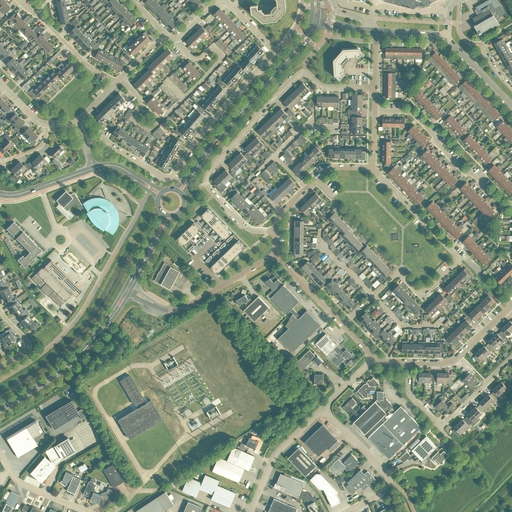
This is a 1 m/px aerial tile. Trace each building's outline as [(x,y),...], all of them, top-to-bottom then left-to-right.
[(105,8),(107,9),(116,1),(115,0),(109,0),(106,3),(108,5),(105,8)] [(155,0),(149,6),(152,10),(159,4),(157,2),(158,0),(155,0)] [(276,0),(277,5),(275,6),(274,6),(272,7),(271,8),(272,10),(271,10),(271,13),(265,13),(258,7),(257,5),(251,6),(251,11),(251,13),(253,14),(261,21),(262,23),(264,22),(275,21),(277,21),(278,19),(286,10),(285,0),(276,0)] [(360,0),(365,1),(365,0),(383,0),(383,1),(414,9),(415,5),(424,8),(435,1),(436,0),(360,0)] [(474,26),(477,31),(477,34),(478,34),(480,37),(499,25),(496,20),(505,14),(496,0),(487,0),(475,7),(477,10),(476,11),(478,15),(472,18),(476,25),(474,26)] [(112,8),(114,11),(120,4),(116,1),(107,9),(109,11),(112,8)] [(152,10),(156,14),(165,5),(164,3),(161,6),(159,4),(152,10)] [(6,4),(0,9),(0,10),(4,14),(5,13),(7,16),(12,11),(10,9),(10,8),(6,4)] [(113,16),(115,17),(124,8),(120,4),(114,11),(116,13),(113,16)] [(156,14),(160,18),(166,12),(164,9),(167,7),(165,5),(156,14)] [(119,16),(121,18),(128,12),(124,8),(115,17),(116,19),(119,16)] [(213,15),(217,19),(224,12),(220,8),(213,15)] [(164,22),(173,13),(171,11),(168,14),(166,12),(160,18),(164,22)] [(120,23),(122,25),(131,16),(128,12),(121,18),(123,21),(120,23)] [(217,19),(221,23),(227,16),(224,12),(217,19)] [(9,25),(12,28),(21,19),(17,15),(16,15),(14,13),(8,19),(10,21),(9,25)] [(164,22),(167,26),(174,19),(172,17),(175,15),(173,13),(164,22)] [(19,30),(30,19),(30,17),(29,16),(27,16),(22,20),(21,19),(12,28),(16,32),(19,30)] [(131,16),(122,25),(124,27),(127,24),(129,26),(135,20),(131,16)] [(221,23),(225,26),(231,20),(227,16),(221,23)] [(68,17),(59,19),(60,24),(61,27),(62,27),(65,27),(65,26),(65,23),(69,22),(68,17)] [(69,23),(71,26),(78,19),(76,17),(75,18),(69,23)] [(68,33),(72,37),(81,28),(80,27),(77,29),(75,27),(79,23),(78,22),(81,20),(79,18),(78,19),(71,26),(73,28),(68,33)] [(19,30),(23,34),(29,28),(27,26),(32,21),(30,19),(19,30)] [(174,19),(167,26),(171,30),(181,21),(179,19),(176,22),(174,19)] [(225,26),(228,30),(235,24),(231,20),(225,26)] [(228,30),(232,34),(239,28),(235,24),(228,30)] [(23,34),(21,36),(25,40),(27,38),(38,27),(36,25),(31,30),(29,28),(23,34)] [(202,27),(198,31),(204,37),(213,29),(209,25),(204,29),(202,27)] [(38,27),(27,38),(31,43),(34,40),(33,40),(38,36),(36,34),(42,29),(39,26),(38,27)] [(72,37),(76,40),(82,34),(80,32),(83,29),(81,28),(72,37)] [(232,34),(236,38),(242,32),(239,28),(232,34)] [(145,31),(138,37),(145,44),(149,40),(147,38),(149,36),(145,31)] [(198,31),(194,34),(200,41),(204,37),(198,31)] [(33,40),(34,40),(38,45),(49,34),(47,32),(42,36),(40,34),(38,36),(33,40)] [(82,34),(76,40),(80,44),(90,35),(88,33),(87,35),(84,32),(82,34)] [(242,32),(236,38),(240,42),(246,36),(242,32)] [(80,44),(84,48),(92,40),(90,37),(93,35),(91,33),(90,35),(80,44)] [(38,45),(42,49),(48,43),(46,40),(51,36),(49,34),(38,45)] [(194,34),(190,38),(197,45),(200,41),(194,34)] [(494,43),(497,48),(505,43),(502,39),(504,38),(502,35),(497,38),(498,41),(494,43)] [(138,37),(135,41),(141,48),(145,44),(138,37)] [(197,45),(190,38),(186,42),(189,45),(187,47),(191,52),(194,50),(193,49),(197,45)] [(92,40),(84,48),(87,52),(92,47),(94,50),(100,44),(98,42),(96,43),(92,40)] [(256,44),(253,49),(260,55),(264,51),(261,48),(263,46),(257,40),(255,43),(256,44)] [(135,41),(131,45),(137,51),(141,48),(135,41)] [(497,48),(499,53),(508,48),(510,47),(508,42),(505,43),(497,48)] [(48,43),(42,49),(46,53),(47,53),(49,55),(54,50),(52,48),(53,47),(48,43)] [(137,51),(131,45),(124,51),(129,55),(131,53),(133,55),(137,51)] [(7,55),(9,57),(13,53),(15,51),(13,48),(11,51),(7,47),(4,49),(0,53),(0,57),(2,59),(7,55)] [(94,57),(99,60),(104,51),(99,48),(99,49),(97,47),(93,52),(96,55),(94,57)] [(168,48),(164,52),(170,59),(174,55),(168,48)] [(348,61),(350,59),(349,58),(353,57),(353,56),(355,56),(359,59),(364,53),(359,49),(360,49),(358,48),(356,48),(343,49),(333,60),(334,73),(333,73),(334,75),(335,77),(336,77),(340,80),(345,75),(341,72),(341,69),(343,69),(342,66),(344,66),(345,64),(347,64),(348,63),(348,61)] [(499,53),(502,58),(511,53),(508,48),(499,53)] [(253,49),(249,53),(257,59),(260,55),(253,49)] [(99,60),(104,63),(109,54),(104,51),(99,60)] [(245,57),(246,58),(246,57),(253,63),(257,59),(249,53),(247,51),(245,53),(247,55),(245,57)] [(164,52),(160,56),(166,63),(170,59),(164,52)] [(428,59),(432,64),(440,57),(435,52),(428,59)] [(6,64),(10,68),(16,62),(12,58),(15,55),(13,53),(9,57),(11,59),(6,64)] [(502,58),(505,62),(511,58),(511,54),(511,53),(502,58)] [(104,63),(109,66),(114,57),(109,54),(104,63)] [(160,56),(156,60),(162,66),(166,63),(160,56)] [(109,66),(114,68),(119,59),(114,57),(109,66)] [(246,57),(246,58),(243,61),(250,68),(254,64),(253,63),(246,57)] [(432,64),(436,68),(444,61),(440,57),(432,64)] [(119,59),(114,68),(119,71),(124,62),(119,59)] [(156,60),(152,64),(158,70),(162,66),(156,60)] [(68,61),(63,66),(71,73),(75,69),(68,61)] [(243,61),(239,65),(245,71),(247,72),(250,68),(243,61)] [(436,68),(440,73),(448,65),(444,61),(436,68)] [(11,71),(12,73),(22,63),(20,62),(18,64),(16,62),(10,68),(12,70),(11,71)] [(187,72),(193,66),(189,62),(187,64),(185,62),(181,66),(187,72)] [(15,73),(17,75),(24,69),(22,67),(24,65),(22,63),(12,73),(14,75),(15,73)] [(148,68),(150,69),(155,74),(158,70),(152,64),(148,68)] [(237,64),(234,68),(241,75),(245,71),(239,65),(237,64)] [(440,73),(444,77),(452,69),(448,65),(440,73)] [(63,66),(59,69),(66,77),(71,73),(63,66)] [(187,72),(190,76),(197,70),(193,66),(187,72)] [(234,68),(230,72),(238,79),(241,75),(234,68)] [(24,69),(17,75),(21,79),(26,75),(28,77),(32,73),(28,69),(26,71),(24,69)] [(59,69),(55,73),(60,78),(62,81),(66,77),(59,69)] [(150,69),(146,73),(152,79),(157,75),(155,74),(150,69)] [(444,77),(449,81),(456,74),(452,69),(444,77)] [(197,70),(190,76),(194,80),(201,74),(197,70)] [(53,71),(49,75),(56,82),(60,78),(55,73),(53,71)] [(230,72),(227,76),(234,83),(238,79),(230,72)] [(146,73),(142,77),(148,83),(152,79),(146,73)] [(456,74),(449,81),(453,86),(461,78),(456,74)] [(49,75),(45,79),(52,86),(56,82),(49,75)] [(227,76),(221,82),(226,86),(228,84),(231,87),(234,83),(227,76)] [(142,77),(138,80),(145,87),(148,83),(142,77)] [(45,79),(41,83),(48,90),(52,86),(45,79)] [(145,87),(138,80),(134,84),(140,91),(145,87)] [(458,87),(463,92),(470,85),(466,80),(458,87)] [(221,82),(215,89),(223,96),(227,91),(224,89),(226,86),(221,82)] [(41,83),(36,87),(44,94),(48,90),(41,83)] [(303,83),(299,87),(306,94),(310,90),(311,92),(313,90),(309,85),(307,87),(303,83)] [(463,92),(467,96),(475,89),(470,85),(463,92)] [(44,94),(36,87),(32,91),(31,89),(29,92),(36,99),(38,97),(39,98),(44,94)] [(299,87),(295,90),(302,98),(306,94),(299,87)] [(215,89),(212,93),(219,100),(223,96),(215,89)] [(467,96),(471,100),(479,93),(475,89),(467,96)] [(295,90),(291,94),(302,106),(304,104),(300,100),(302,98),(295,90)] [(413,97),(417,101),(424,95),(420,91),(413,97)] [(119,93),(115,97),(122,104),(126,101),(128,102),(130,100),(125,95),(123,97),(119,93)] [(212,93),(208,97),(216,104),(219,100),(212,93)] [(471,100),(475,105),(483,97),(479,93),(471,100)] [(151,107),(158,100),(154,96),(152,94),(147,98),(150,100),(147,102),(151,107)] [(291,94),(287,98),(294,105),(296,103),(298,106),(300,104),(302,106),(291,94)] [(417,101),(421,105),(427,99),(424,95),(417,101)] [(202,99),(205,101),(212,108),(216,104),(208,97),(206,99),(203,96),(202,99)] [(115,97),(111,101),(118,108),(122,104),(115,97)] [(333,97),(333,107),(338,107),(338,111),(342,111),(342,103),(339,103),(339,97),(333,97)] [(475,105),(479,109),(487,102),(483,97),(475,105)] [(290,109),(287,111),(292,115),(292,116),(295,114),(290,109),(294,105),(287,98),(283,102),(290,109)] [(421,105),(425,109),(431,102),(427,99),(421,105)] [(151,107),(155,111),(162,104),(158,100),(151,107)] [(108,105),(115,112),(116,113),(120,110),(118,108),(111,101),(108,105)] [(205,101),(199,108),(202,110),(204,111),(206,109),(209,112),(212,108),(205,101)] [(425,109),(428,113),(435,106),(431,102),(425,109)] [(479,109),(484,113),(491,106),(487,102),(479,109)] [(8,113),(6,111),(9,108),(5,103),(0,107),(0,115),(3,118),(8,113)] [(162,104),(155,111),(159,115),(166,109),(162,104)] [(108,105),(104,108),(111,116),(115,112),(108,105)] [(348,110),(348,114),(356,114),(356,111),(362,111),(362,105),(352,105),(352,108),(350,108),(348,110)] [(191,112),(193,114),(201,121),(205,116),(200,112),(202,110),(199,108),(198,106),(196,109),(195,108),(193,110),(191,112)] [(428,113),(432,116),(439,110),(435,106),(428,113)] [(484,113),(488,118),(495,110),(491,106),(484,113)] [(104,108),(100,112),(107,119),(111,116),(104,108)] [(281,108),(277,112),(284,119),(288,116),(290,117),(292,115),(287,111),(285,113),(281,108)] [(303,112),(308,118),(311,115),(305,109),(303,112)] [(439,110),(432,116),(436,120),(442,114),(439,110)] [(493,121),(495,124),(499,119),(497,117),(500,115),(495,110),(488,118),(492,122),(493,121)] [(107,119),(100,112),(96,116),(99,120),(97,122),(102,126),(104,124),(103,123),(107,119)] [(277,112),(273,116),(282,126),(284,124),(282,121),(284,119),(277,112)] [(10,121),(13,124),(19,118),(15,113),(11,116),(9,114),(4,119),(8,124),(10,121)] [(193,114),(190,118),(197,125),(201,121),(193,114)] [(352,119),(352,122),(362,122),(362,117),(356,117),(356,114),(348,114),(348,117),(350,119),(352,119)] [(444,121),(448,126),(454,119),(450,115),(444,121)] [(273,116),(269,120),(279,129),(282,126),(273,116)] [(13,129),(17,133),(23,128),(21,126),(24,123),(19,118),(13,124),(16,127),(13,129)] [(190,118),(186,122),(194,129),(197,125),(190,118)] [(448,126),(451,129),(458,123),(457,122),(454,119),(448,126)] [(496,132),(497,133),(506,124),(503,120),(501,122),(499,119),(495,124),(494,125),(496,127),(499,129),(496,132)] [(269,120),(265,123),(274,133),(278,129),(279,129),(269,120)] [(181,122),(180,124),(190,133),(194,129),(186,122),(184,124),(181,122)] [(265,123),(261,127),(269,134),(268,135),(271,137),(274,133),(265,123)] [(451,129),(455,133),(462,127),(459,124),(458,123),(451,129)] [(190,133),(180,124),(178,126),(181,128),(179,130),(177,128),(175,131),(182,137),(184,135),(187,137),(190,133)] [(502,132),(504,134),(510,128),(506,124),(497,133),(499,135),(502,132)] [(112,135),(117,137),(122,129),(118,126),(117,127),(116,125),(114,127),(113,128),(112,130),(114,131),(112,135)] [(407,136),(409,138),(418,129),(414,125),(408,131),(410,133),(407,136)] [(26,138),(33,132),(28,127),(25,130),(23,128),(17,133),(22,138),(22,139),(23,140),(24,140),(26,138)] [(160,127),(156,130),(162,135),(165,132),(160,127)] [(269,134),(261,127),(257,131),(265,138),(268,135),(269,134)] [(462,127),(455,133),(459,137),(465,131),(462,127)] [(503,139),(505,141),(511,133),(511,130),(510,128),(504,134),(506,137),(503,139)] [(117,137),(122,140),(126,134),(127,132),(122,129),(117,137)] [(413,136),(415,139),(422,133),(418,129),(409,138),(410,139),(413,136)] [(162,135),(156,130),(152,134),(159,138),(162,135)] [(33,132),(26,138),(29,141),(27,143),(31,147),(36,142),(34,140),(37,136),(33,132)] [(415,144),(416,145),(425,136),(422,133),(415,139),(417,141),(415,144)] [(4,140),(1,143),(7,149),(12,145),(9,141),(11,139),(6,134),(2,138),(4,140)] [(120,142),(125,145),(130,136),(126,134),(122,140),(120,142)] [(302,134),(299,137),(305,143),(307,140),(302,134)] [(463,141),(467,145),(473,139),(469,135),(463,141)] [(125,145),(130,148),(135,139),(130,136),(125,145)] [(169,137),(168,139),(180,146),(182,141),(174,136),(172,139),(169,137)] [(425,136),(416,145),(418,147),(421,144),(423,147),(429,140),(425,136)] [(256,137),(252,141),(260,148),(264,144),(256,137)] [(305,143),(299,137),(297,139),(302,145),(305,143)] [(130,148),(134,151),(140,142),(135,139),(130,148)] [(170,143),(168,146),(177,151),(180,146),(168,139),(166,141),(170,143)] [(467,145),(470,149),(477,143),(473,139),(467,145)] [(252,141),(248,145),(256,152),(260,148),(252,141)] [(277,143),(275,141),(271,145),(276,150),(280,146),(277,143)] [(134,151),(139,153),(144,145),(140,142),(134,151)] [(312,150),(318,157),(322,153),(319,150),(321,148),(316,143),(311,149),(312,150)] [(470,149),(474,152),(480,146),(477,143),(470,149)] [(48,152),(54,159),(63,150),(57,144),(48,152)] [(144,145),(139,153),(144,156),(149,148),(144,145)] [(257,154),(255,152),(256,152),(248,145),(244,148),(249,153),(247,155),(251,160),(257,154)] [(168,146),(166,150),(174,155),(177,151),(168,146)] [(329,157),(334,158),(334,147),(326,146),(326,152),(329,153),(329,157)] [(474,152),(478,156),(484,150),(480,146),(474,152)] [(174,155),(166,150),(163,149),(161,154),(163,155),(171,160),(174,155)] [(356,149),(356,158),(359,158),(359,160),(365,160),(366,152),(362,152),(362,149),(356,149)] [(421,155),(425,159),(431,153),(427,149),(421,155)] [(284,152),(290,159),(293,157),(286,150),(284,152)] [(308,154),(314,160),(316,162),(320,158),(318,157),(312,150),(308,154)] [(478,156),(482,160),(488,154),(484,150),(478,156)] [(240,153),(236,156),(243,164),(245,162),(249,165),(253,161),(251,160),(247,155),(244,157),(240,153)] [(282,155),(288,162),(290,159),(284,153),(282,155)] [(425,159),(428,163),(435,157),(431,153),(425,159)] [(40,154),(36,158),(42,165),(46,161),(48,163),(50,160),(46,156),(44,158),(40,154)] [(308,154),(304,158),(311,164),(314,160),(308,154)] [(488,154),(482,160),(485,164),(492,158),(488,154)] [(158,158),(169,165),(171,160),(163,155),(161,157),(160,156),(158,158)] [(236,156),(232,160),(240,168),(243,164),(236,156)] [(428,163),(432,167),(439,161),(435,157),(428,163)] [(42,165),(36,158),(31,163),(33,165),(31,167),(38,175),(41,172),(37,169),(42,165)] [(169,165),(158,158),(155,163),(166,169),(169,165)] [(304,158),(300,161),(307,168),(311,164),(304,158)] [(391,158),(382,158),(382,163),(384,163),(384,167),(389,167),(389,163),(391,163),(391,158)] [(53,162),(59,168),(61,165),(56,160),(53,162)] [(236,171),(240,168),(232,160),(228,164),(233,169),(230,171),(232,172),(236,176),(242,182),(244,180),(238,174),(236,171)] [(300,161),(297,165),(303,172),(307,168),(300,161)] [(432,167),(436,171),(442,165),(439,161),(432,167)] [(19,162),(15,166),(21,172),(23,175),(28,170),(28,171),(30,169),(25,163),(23,165),(19,162)] [(394,167),(388,173),(391,177),(401,168),(397,164),(394,167)] [(488,171),(491,175),(501,166),(499,164),(496,167),(494,165),(488,171)] [(267,168),(272,174),(275,171),(270,165),(267,168)] [(303,172),(297,165),(293,169),(299,176),(303,172)] [(436,171),(440,175),(446,169),(442,165),(436,171)] [(21,172),(15,166),(10,170),(14,174),(12,176),(16,181),(20,177),(19,175),(21,172)] [(491,175),(495,179),(501,172),(499,170),(502,167),(501,166),(491,175)] [(391,177),(395,181),(402,175),(399,173),(402,170),(401,168),(391,177)] [(225,169),(221,173),(229,181),(233,177),(234,179),(236,176),(232,172),(230,174),(225,169)] [(440,175),(444,179),(450,173),(446,169),(440,175)] [(265,170),(262,172),(268,179),(270,176),(265,170)] [(268,179),(262,172),(259,175),(265,181),(268,179)] [(495,179),(499,182),(508,174),(506,172),(504,175),(501,172),(495,179)] [(221,173),(217,177),(225,184),(229,181),(221,173)] [(444,179),(447,183),(454,177),(450,173),(444,179)] [(395,181),(399,185),(408,176),(407,174),(404,177),(402,175),(395,181)] [(499,182),(503,186),(509,180),(507,178),(510,175),(508,174),(499,182)] [(399,185),(403,189),(409,182),(407,180),(410,177),(408,176),(399,185)] [(225,184),(217,177),(213,181),(221,188),(225,184)] [(290,177),(286,181),(292,188),(296,184),(290,177)] [(454,177),(447,183),(451,187),(457,181),(454,177)] [(503,186),(506,190),(511,184),(511,181),(511,182),(509,180),(503,186)] [(286,181),(282,185),(288,192),(292,188),(286,181)] [(403,189),(406,192),(416,184),(414,182),(411,185),(409,182),(403,189)] [(460,188),(463,192),(470,186),(466,182),(460,188)] [(406,192),(410,196),(417,190),(414,188),(417,185),(416,184),(406,192)] [(282,185),(278,189),(284,195),(288,192),(282,185)] [(463,192),(467,196),(474,190),(470,186),(463,192)] [(278,189),(274,193),(280,199),(284,195),(278,189)] [(410,196),(414,200),(423,191),(422,190),(419,192),(417,190),(410,196)] [(467,196),(471,200),(477,194),(474,190),(467,196)] [(65,191),(61,196),(68,203),(68,202),(72,198),(76,201),(78,199),(81,205),(75,194),(72,193),(70,195),(65,191)] [(272,191),(268,194),(270,196),(276,203),(280,199),(274,193),(272,191)] [(423,191),(414,200),(418,204),(424,198),(422,196),(425,193),(423,191)] [(231,198),(234,202),(241,196),(237,192),(231,198)] [(316,193),(312,197),(318,203),(320,205),(324,201),(316,193)] [(238,206),(245,200),(246,198),(243,194),(241,196),(234,202),(238,206)] [(471,200),(475,204),(481,198),(477,194),(471,200)] [(68,203),(61,196),(56,200),(59,204),(56,207),(68,220),(72,216),(63,207),(65,205),(68,207),(70,205),(68,202),(68,203)] [(312,197),(308,201),(314,207),(318,203),(312,197)] [(87,212),(86,213),(91,221),(95,225),(103,231),(104,229),(112,235),(113,233),(114,232),(115,232),(115,231),(116,230),(116,229),(117,228),(117,227),(118,226),(118,224),(118,222),(119,221),(119,219),(119,217),(118,215),(118,213),(117,211),(116,209),(115,208),(114,206),(113,205),(112,203),(110,202),(109,201),(107,200),(105,199),(104,199),(102,198),(100,198),(98,198),(96,198),(94,198),(92,198),(90,199),(89,199),(87,200),(85,201),(84,202),(82,204),(87,212)] [(475,204),(479,208),(485,202),(481,198),(475,204)] [(426,207),(430,211),(439,202),(441,201),(439,199),(435,203),(433,201),(426,207)] [(238,206),(242,210),(248,204),(245,200),(238,206)] [(308,201),(304,204),(310,211),(314,207),(308,201)] [(440,209),(438,207),(441,204),(439,202),(430,211),(434,215),(440,209)] [(479,208),(482,212),(489,206),(485,202),(479,208)] [(246,214),(248,212),(252,207),(248,204),(242,210),(246,214)] [(310,211),(304,204),(300,208),(306,215),(310,211)] [(248,212),(252,216),(258,209),(254,205),(252,207),(248,212)] [(482,212),(486,216),(492,210),(489,206),(482,212)] [(434,215),(438,219),(447,210),(445,208),(442,211),(440,209),(434,215)] [(201,216),(204,219),(211,213),(208,209),(201,216)] [(252,216),(255,219),(262,213),(258,209),(252,216)] [(438,219),(441,223),(448,217),(446,215),(448,212),(447,210),(438,219)] [(492,210),(486,216),(490,220),(496,214),(492,210)] [(330,221),(332,223),(338,216),(334,212),(326,221),(327,223),(330,221)] [(215,216),(211,213),(204,219),(208,223),(215,216)] [(262,213),(255,219),(259,223),(266,217),(262,213)] [(218,219),(215,216),(208,223),(211,226),(218,219)] [(294,221),(294,226),(304,226),(304,223),(309,223),(309,219),(306,218),(302,216),(301,219),(302,220),(302,221),(294,221)] [(332,227),(333,229),(342,220),(338,216),(332,223),(334,225),(332,227)] [(441,223),(445,227),(454,218),(453,216),(450,219),(448,217),(441,223)] [(445,227),(449,231),(455,225),(453,222),(456,220),(454,218),(445,227)] [(221,223),(218,219),(211,226),(214,230),(221,223)] [(337,228),(339,231),(346,224),(342,220),(333,229),(335,231),(337,228)] [(6,229),(29,252),(24,257),(22,255),(17,260),(24,268),(42,250),(13,222),(6,229)] [(194,223),(190,226),(197,233),(201,230),(194,223)] [(225,226),(221,223),(214,230),(218,233),(225,226)] [(339,235),(341,236),(341,237),(348,230),(350,228),(346,224),(339,231),(341,233),(339,235)] [(449,231),(453,235),(462,226),(460,224),(457,227),(455,225),(449,231)] [(190,226),(187,229),(194,236),(197,233),(190,226)] [(225,226),(218,233),(221,237),(228,230),(225,226)] [(462,226),(453,235),(457,239),(463,232),(461,230),(463,227),(462,226)] [(187,229),(183,233),(190,240),(194,236),(187,229)] [(231,233),(228,230),(221,237),(224,240),(231,233)] [(343,238),(345,240),(352,234),(348,230),(341,237),(341,236),(339,238),(341,240),(343,238)] [(183,233),(180,236),(187,243),(190,240),(183,233)] [(345,244),(347,246),(355,237),(352,234),(345,240),(347,242),(345,244)] [(462,241),(466,245),(475,237),(474,235),(471,238),(468,235),(462,241)] [(187,243),(180,236),(176,240),(183,247),(187,243)] [(350,246),(353,248),(359,241),(355,237),(347,246),(348,248),(350,246)] [(466,245),(470,249),(476,243),(474,241),(477,238),(475,237),(466,245)] [(238,240),(234,244),(241,251),(245,247),(238,240)] [(359,241),(353,248),(355,250),(352,252),(354,254),(363,245),(359,241)] [(470,249),(473,253),(484,243),(483,241),(478,245),(476,243),(470,249)] [(473,253),(477,257),(484,251),(481,249),(484,246),(486,245),(484,243),(473,253)] [(241,251),(234,244),(231,247),(238,254),(241,251)] [(362,254),(364,256),(371,250),(367,246),(357,255),(359,257),(362,254)] [(238,254),(231,247),(227,251),(234,258),(238,254)] [(303,248),(294,248),(294,253),(295,258),(301,256),(301,253),(306,253),(306,251),(303,251),(303,248)] [(364,260),(366,262),(374,254),(371,250),(364,256),(366,258),(364,260)] [(477,257),(481,261),(490,252),(489,250),(486,253),(484,251),(477,257)] [(234,258),(227,251),(224,254),(231,261),(234,258)] [(490,252),(481,261),(485,265),(491,259),(489,257),(492,254),(493,252),(492,251),(490,252)] [(305,271),(314,263),(322,254),(320,252),(315,254),(310,259),(312,261),(310,263),(308,261),(301,267),(305,271)] [(231,261),(224,254),(221,257),(227,264),(231,261)] [(370,262),(372,264),(378,258),(374,254),(366,262),(367,264),(370,262)] [(227,264),(221,257),(217,261),(224,268),(227,264)] [(371,268),(373,270),(382,261),(378,258),(372,264),(374,266),(371,268)] [(77,285),(51,260),(44,266),(45,266),(43,269),(41,267),(31,278),(41,288),(40,289),(48,297),(49,296),(59,306),(70,296),(72,293),(76,297),(82,291),(77,285)] [(224,268),(217,261),(214,264),(220,271),(224,268)] [(382,261),(373,270),(373,271),(376,274),(386,265),(382,261)] [(504,261),(503,263),(511,272),(511,271),(511,264),(510,262),(507,264),(504,261)] [(155,281),(170,289),(180,271),(165,263),(155,281)] [(305,271),(309,275),(315,269),(313,266),(316,264),(314,263),(305,271)] [(503,263),(501,264),(504,267),(502,269),(508,276),(511,272),(503,263)] [(210,267),(217,274),(220,271),(214,264),(210,267)] [(386,265),(376,274),(379,278),(377,280),(380,283),(389,274),(387,272),(390,269),(386,265)] [(309,275),(313,279),(321,270),(320,269),(317,271),(315,269),(309,275)] [(497,269),(495,270),(504,280),(508,276),(502,269),(499,272),(497,269)] [(313,279),(316,283),(323,276),(321,274),(323,272),(321,270),(313,279)] [(463,270),(459,273),(466,280),(468,278),(469,279),(471,279),(472,278),(474,276),(470,272),(467,274),(463,270)] [(493,272),(496,275),(494,277),(500,283),(504,280),(495,270),(493,272)] [(456,274),(454,276),(464,286),(466,284),(464,282),(466,280),(459,273),(457,276),(456,274)] [(323,276),(316,283),(320,287),(329,278),(325,274),(323,276)] [(270,279),(265,282),(272,290),(267,295),(270,298),(286,314),(289,310),(293,314),(286,325),(288,328),(278,339),(292,353),(292,352),(295,350),(317,328),(316,327),(316,323),(317,322),(306,311),(300,317),(292,308),(299,301),(284,285),(279,290),(276,287),(281,282),(277,279),(274,276),(270,279)] [(454,278),(452,281),(458,288),(460,286),(462,287),(464,286),(454,276),(453,277),(454,278)] [(330,289),(336,283),(338,281),(337,280),(335,282),(332,279),(326,285),(330,289)] [(446,283),(448,285),(454,291),(456,293),(458,292),(456,290),(458,288),(452,281),(449,283),(448,282),(446,283)] [(0,290),(0,292),(2,296),(11,292),(9,287),(9,286),(8,283),(1,287),(2,290),(0,290)] [(330,289),(333,293),(342,285),(340,284),(338,286),(336,283),(330,289)] [(392,291),(396,294),(402,288),(398,284),(396,287),(394,285),(388,290),(390,292),(392,291)] [(333,293),(337,297),(343,291),(341,289),(343,287),(342,285),(333,293)] [(449,294),(447,296),(452,301),(451,300),(453,298),(450,295),(454,291),(448,285),(444,288),(449,294)] [(402,288),(396,294),(396,295),(398,297),(396,299),(398,300),(406,292),(402,288)] [(337,297),(341,301),(347,295),(350,293),(348,291),(346,293),(343,291),(337,297)] [(488,295),(484,299),(491,306),(495,302),(491,298),(493,296),(488,291),(486,293),(488,295)] [(7,300),(9,303),(17,298),(15,296),(13,297),(11,292),(2,296),(4,302),(7,300)] [(402,300),(404,302),(410,296),(406,292),(398,300),(400,302),(402,300)] [(441,294),(437,297),(443,304),(447,300),(450,303),(452,301),(447,296),(445,298),(441,294)] [(250,304),(243,310),(254,321),(255,321),(256,323),(258,321),(257,319),(269,307),(258,296),(253,301),(250,298),(249,299),(247,299),(245,295),(243,296),(242,295),(241,297),(236,300),(239,306),(244,302),(244,303),(247,301),(248,302),(250,304)] [(341,301),(345,305),(351,299),(347,295),(341,301)] [(404,306),(406,308),(414,300),(410,296),(404,302),(406,304),(404,306)] [(432,300),(441,310),(443,312),(444,310),(441,306),(443,304),(437,297),(434,300),(433,299),(432,300)] [(8,308),(12,312),(20,306),(16,301),(18,300),(17,298),(9,303),(11,306),(8,308)] [(479,298),(477,299),(488,311),(489,309),(488,308),(491,306),(484,299),(482,301),(479,298)] [(351,299),(345,305),(349,309),(351,306),(353,309),(359,303),(357,301),(355,303),(351,299)] [(479,304),(476,306),(483,313),(485,311),(487,312),(488,311),(477,299),(475,301),(479,304)] [(406,308),(409,312),(417,304),(414,300),(406,308)] [(431,303),(429,305),(435,312),(438,310),(439,312),(441,310),(432,300),(430,301),(431,303)] [(417,304),(409,312),(411,313),(412,312),(414,315),(416,317),(421,313),(419,310),(421,308),(417,304)] [(435,312),(429,305),(425,309),(431,316),(435,312)] [(18,315),(20,317),(27,311),(25,309),(23,310),(20,306),(12,312),(16,317),(18,315)] [(471,308),(472,310),(473,310),(479,317),(480,318),(482,317),(481,316),(483,313),(476,306),(474,309),(472,307),(471,308)] [(465,314),(466,316),(469,319),(471,317),(475,321),(479,317),(473,310),(472,310),(469,314),(467,312),(465,314)] [(20,322),(25,326),(31,319),(27,315),(29,313),(27,311),(20,317),(23,319),(20,322)] [(360,321),(364,325),(371,319),(367,315),(369,313),(366,311),(358,319),(361,321),(360,321)] [(466,316),(460,321),(462,323),(468,330),(472,326),(468,322),(470,320),(469,319),(466,316)] [(31,319),(25,326),(29,330),(31,328),(33,330),(39,324),(37,321),(35,323),(31,319)] [(368,329),(376,321),(375,320),(373,321),(371,319),(364,325),(363,327),(367,331),(368,329)] [(460,325),(458,327),(464,334),(467,332),(468,333),(470,331),(468,330),(462,323),(460,321),(459,320),(457,322),(460,325)] [(376,321),(368,329),(372,333),(378,327),(380,326),(380,325),(378,323),(376,321)] [(503,331),(501,333),(505,337),(507,335),(508,336),(511,331),(505,325),(501,329),(503,331)] [(378,327),(372,333),(376,337),(377,335),(382,331),(380,329),(381,327),(380,326),(378,327)] [(451,328),(452,329),(462,339),(463,338),(462,336),(464,334),(458,327),(456,329),(454,327),(453,326),(451,328)] [(10,328),(3,332),(10,344),(13,342),(14,344),(16,342),(15,340),(14,340),(12,337),(16,335),(10,328)] [(380,337),(381,339),(387,333),(384,329),(382,331),(377,335),(376,337),(378,339),(380,337)] [(452,333),(450,335),(457,341),(459,339),(460,340),(462,339),(452,329),(450,331),(452,333)] [(387,333),(381,339),(385,343),(391,337),(393,335),(389,331),(387,333)] [(10,344),(3,332),(0,334),(0,343),(2,343),(4,346),(3,346),(5,349),(7,347),(7,346),(10,344)] [(326,333),(315,344),(330,359),(340,350),(337,346),(326,333)] [(450,335),(448,333),(442,339),(446,343),(448,342),(449,343),(450,342),(453,345),(457,341),(450,335)] [(497,333),(492,337),(499,344),(503,340),(503,339),(505,337),(501,333),(498,335),(497,333)] [(391,337),(385,343),(389,347),(395,341),(391,337)] [(490,343),(488,345),(492,350),(494,348),(495,348),(499,344),(492,337),(488,341),(490,343)] [(435,342),(434,353),(440,353),(440,349),(443,349),(443,342),(435,342)] [(484,346),(479,350),(486,357),(490,353),(490,352),(492,350),(488,345),(485,347),(484,346)] [(340,350),(330,359),(337,366),(345,359),(343,358),(345,356),(348,359),(352,356),(346,349),(343,352),(340,350)] [(295,364),(302,371),(305,368),(307,369),(314,362),(318,366),(323,361),(314,352),(313,353),(309,350),(295,364)] [(486,357),(479,350),(475,354),(477,356),(475,358),(479,362),(481,360),(482,361),(486,357)] [(314,383),(323,383),(323,377),(324,375),(322,373),(321,374),(314,374),(314,383)] [(419,382),(425,382),(425,373),(419,373),(419,375),(415,375),(415,378),(415,381),(419,381),(419,382)] [(431,381),(434,381),(434,375),(431,375),(431,373),(425,373),(425,382),(431,383),(431,381)] [(437,383),(443,383),(443,373),(437,373),(437,375),(434,375),(434,381),(437,381),(437,383)] [(443,373),(443,383),(449,383),(449,382),(452,382),(452,376),(449,376),(449,373),(443,373)] [(464,381),(467,384),(474,377),(469,373),(465,377),(463,375),(458,379),(462,382),(464,381)] [(117,420),(129,439),(162,419),(150,400),(145,403),(143,399),(129,375),(120,381),(134,405),(134,404),(137,408),(117,420)] [(390,410),(392,412),(394,410),(392,408),(392,405),(386,399),(383,399),(383,391),(377,391),(375,389),(375,386),(379,383),(373,377),(370,380),(369,379),(358,390),(362,395),(360,397),(361,399),(365,399),(365,397),(367,397),(368,393),(370,393),(370,391),(374,391),(377,393),(377,400),(367,409),(364,406),(361,408),(364,412),(359,417),(350,408),(356,403),(351,399),(342,408),(346,412),(349,409),(358,418),(354,422),(353,423),(365,434),(390,410)] [(474,377),(467,384),(469,387),(468,388),(468,389),(471,392),(476,388),(473,386),(478,381),(474,377)] [(501,382),(497,386),(504,393),(508,389),(507,388),(510,385),(505,381),(503,383),(501,382)] [(494,392),(492,394),(496,398),(499,396),(499,397),(504,393),(497,386),(493,390),(494,392)] [(488,394),(484,398),(491,405),(495,401),(494,400),(496,398),(492,394),(490,396),(488,394)] [(435,407),(439,411),(446,404),(443,401),(444,400),(444,399),(441,396),(437,400),(439,402),(435,407)] [(481,404),(479,406),(483,411),(486,409),(491,405),(484,398),(480,402),(481,404)] [(45,416),(53,429),(79,414),(81,419),(88,415),(83,408),(77,411),(71,400),(45,416)] [(448,407),(446,404),(439,411),(443,415),(447,411),(450,413),(456,407),(452,403),(448,407)] [(215,411),(217,414),(221,412),(216,406),(211,409),(213,412),(215,411)] [(394,410),(392,412),(393,413),(391,415),(390,414),(389,415),(390,416),(368,437),(389,459),(418,431),(420,432),(422,430),(421,428),(421,427),(400,406),(395,411),(394,410)] [(475,407),(471,411),(478,418),(482,414),(481,413),(483,411),(479,406),(477,408),(475,407)] [(468,417),(466,419),(471,423),(473,421),(474,422),(478,418),(471,411),(467,415),(468,417)] [(462,419),(458,423),(465,430),(469,426),(468,425),(471,423),(466,419),(464,421),(462,419)] [(6,439),(9,443),(17,456),(37,445),(32,437),(44,431),(42,427),(41,428),(36,421),(6,439)] [(465,430),(458,423),(454,427),(456,429),(453,432),(457,436),(460,434),(461,434),(465,430)] [(304,442),(318,456),(336,439),(323,424),(304,442)] [(257,450),(261,442),(259,441),(260,438),(252,435),(251,438),(249,437),(248,436),(244,444),(241,443),(239,447),(248,450),(249,447),(257,450)] [(440,463),(441,464),(442,464),(442,463),(443,463),(443,462),(443,461),(442,461),(448,455),(444,450),(444,449),(444,448),(443,447),(442,447),(442,448),(441,448),(439,450),(436,447),(437,447),(426,436),(412,450),(422,461),(430,453),(433,456),(432,457),(434,460),(435,459),(440,463)] [(51,462),(60,456),(61,459),(63,458),(74,452),(69,444),(67,445),(63,440),(56,444),(45,451),(46,453),(49,459),(48,461),(44,458),(31,473),(41,481),(46,475),(48,473),(54,466),(51,464),(52,463),(51,462)] [(328,449),(331,452),(340,444),(337,440),(328,449)] [(212,471),(239,482),(244,469),(249,470),(255,456),(233,447),(231,451),(227,450),(223,459),(218,457),(212,471)] [(288,458),(305,476),(316,465),(299,447),(288,458)] [(411,456),(406,451),(399,458),(404,463),(411,456)] [(344,462),(351,470),(359,462),(351,454),(344,462)] [(329,467),(336,475),(346,466),(338,458),(329,467)] [(103,470),(113,487),(125,480),(115,463),(103,470)] [(363,491),(376,479),(367,471),(364,474),(360,469),(347,482),(349,483),(350,485),(355,490),(356,490),(359,487),(363,491)] [(64,486),(69,480),(72,476),(73,474),(65,471),(61,481),(61,480),(60,482),(60,483),(64,486)] [(298,497),(301,498),(304,491),(301,490),(304,483),(281,473),(277,483),(275,482),(273,487),(298,497)] [(337,494),(338,493),(338,492),(337,491),(337,490),(320,473),(316,473),(310,479),(319,489),(323,489),(327,496),(332,506),(341,502),(337,494)] [(211,499),(230,507),(236,493),(217,485),(219,481),(205,475),(202,483),(188,477),(182,491),(196,497),(199,489),(213,495),(211,499)] [(336,479),(340,484),(344,480),(339,475),(336,479)] [(72,476),(69,480),(70,481),(66,491),(74,494),(80,479),(72,476)] [(90,481),(88,482),(83,493),(84,495),(91,498),(90,499),(90,501),(96,503),(98,503),(101,495),(93,492),(91,491),(94,484),(93,482),(95,482),(96,480),(91,478),(90,481)] [(0,500),(6,503),(2,510),(3,510),(1,511),(9,511),(13,507),(19,495),(11,491),(6,500),(2,498),(0,500)] [(304,491),(301,498),(310,502),(311,503),(307,505),(309,509),(308,511),(309,511),(318,511),(316,508),(316,509),(315,506),(316,506),(314,502),(315,502),(311,494),(304,491)] [(162,511),(174,504),(165,492),(136,511),(162,511)] [(295,511),(297,508),(274,498),(268,511),(295,511)] [(200,511),(202,507),(188,501),(183,511),(200,511)]
